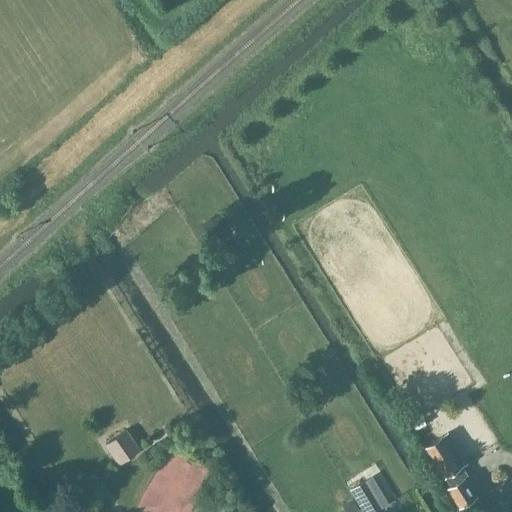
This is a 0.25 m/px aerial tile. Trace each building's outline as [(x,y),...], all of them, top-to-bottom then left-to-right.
[(106,443),(121,463),(140,448),(125,428),(106,443)] [(443,435),(426,446),(451,486),(465,477),(468,475),(443,435)] [(131,505),(144,511),(181,511),(206,467),(164,445),(131,505)] [(451,486),(448,488),(460,507),(477,496),(465,477),(451,486)] [(366,481),(350,490),(363,511),(374,511),(382,508),(366,481)]
